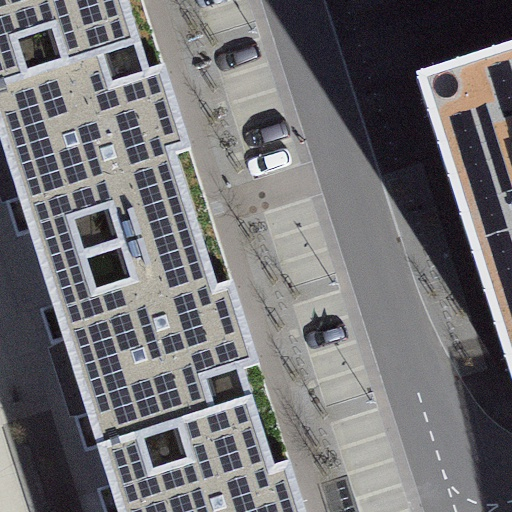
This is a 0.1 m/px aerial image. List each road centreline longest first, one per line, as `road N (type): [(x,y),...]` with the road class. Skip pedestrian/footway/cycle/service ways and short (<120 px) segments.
road 1 (residential): [(289,0),(420,409)]
road 2 (residential): [(420,409),(442,447),(468,468),(511,484)]
